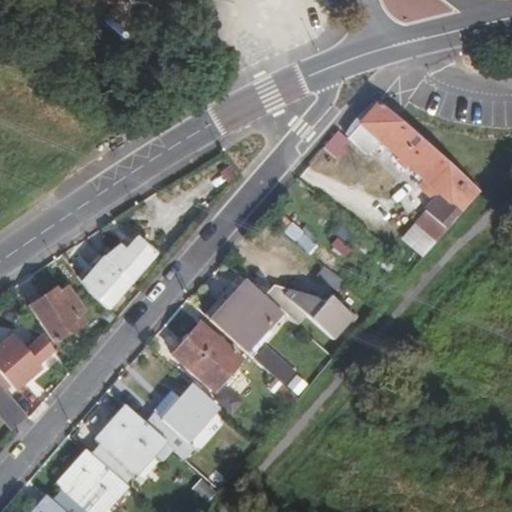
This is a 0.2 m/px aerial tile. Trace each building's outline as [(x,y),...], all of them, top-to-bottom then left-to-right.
[(434,243),(479,191),(378,103),(360,123),(398,157),(396,159),(406,168),(409,166),(424,180),(422,182),(439,197),(426,210),(435,218),(421,232),(434,243)] [(85,289),(106,309),(154,255),(137,239),(111,268),(101,260),(81,283),(85,289)] [(315,279),(335,288),(340,276),(320,267),(315,279)] [(208,318),(243,349),(278,311),(243,280),(208,318)] [(264,294),(300,325),(308,315),(332,336),(354,310),(342,299),(328,296),(323,300),(318,292),(277,281),(264,294)] [(53,341),(82,322),(77,314),(83,310),(67,287),(58,294),(55,289),(29,306),(53,341)] [(172,353),(211,389),(237,360),(197,325),(172,353)] [(283,382),(295,371),(264,343),(253,355),(272,372),(283,382)] [(295,371),(283,382),(300,397),(310,385),(295,371)] [(272,372),(271,373),(299,398),(300,397),(283,382),(272,372)] [(299,398),(271,373),(263,384),(290,408),(299,398)] [(0,409),(14,427),(27,416),(0,384),(0,409)] [(162,439),(182,457),(190,448),(184,442),(217,406),(191,384),(159,421),(151,413),(143,422),(162,439)] [(234,412),(241,397),(217,386),(210,400),(234,412)] [(98,445),(89,454),(129,490),(131,491),(151,468),(142,460),(162,439),(143,422),(127,407),(100,437),(104,442),(100,446),(98,445)] [(115,505),(129,490),(89,454),(86,452),(58,483),(64,488),(60,492),(81,511),(95,511),(108,499),(115,505)] [(62,511),(46,498),(33,511),(62,511)]
